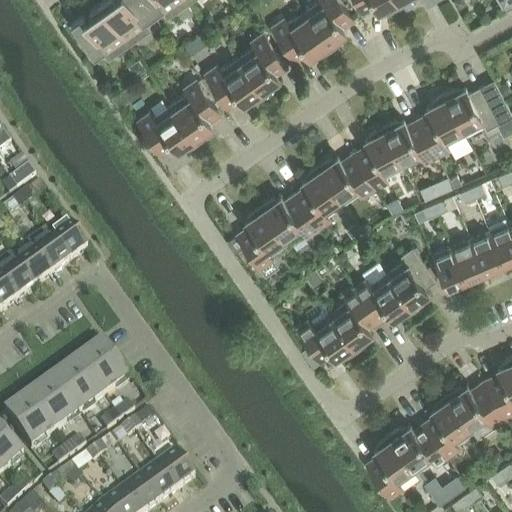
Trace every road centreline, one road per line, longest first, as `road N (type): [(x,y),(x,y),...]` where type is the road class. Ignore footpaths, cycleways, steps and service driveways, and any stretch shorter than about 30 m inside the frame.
road 1 (residential): [(346,422),(190,201),(397,65),(456,38),(480,42),(511,25)]
road 2 (residential): [(0,346),(102,273),(247,476)]
road 3 (residential): [(346,422),(472,332),(497,340),(511,334)]
